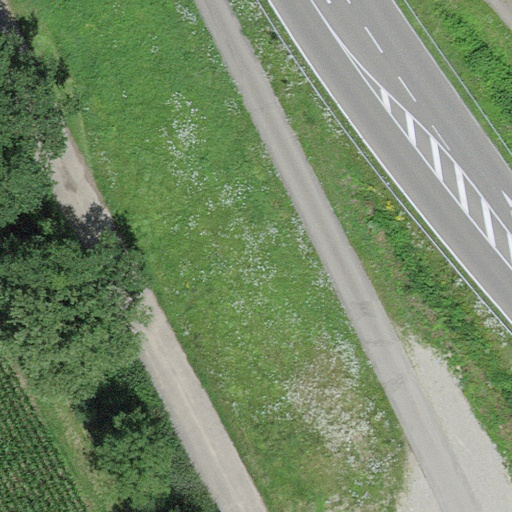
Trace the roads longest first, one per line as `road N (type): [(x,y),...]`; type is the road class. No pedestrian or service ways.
road 1 (track): [(246,511),(0,20)]
road 2 (secondary): [(511,250),(334,0)]
